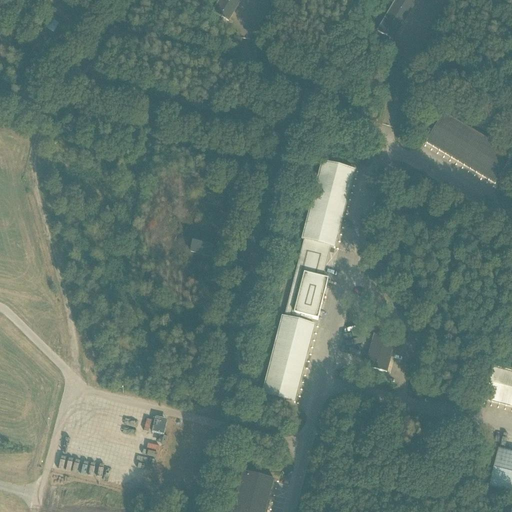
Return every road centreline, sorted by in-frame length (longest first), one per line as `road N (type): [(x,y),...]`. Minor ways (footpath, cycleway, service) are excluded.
road 1 (track): [(306,447),(77,389),(0,308)]
road 2 (unknown): [(352,267),(408,327),(396,400)]
